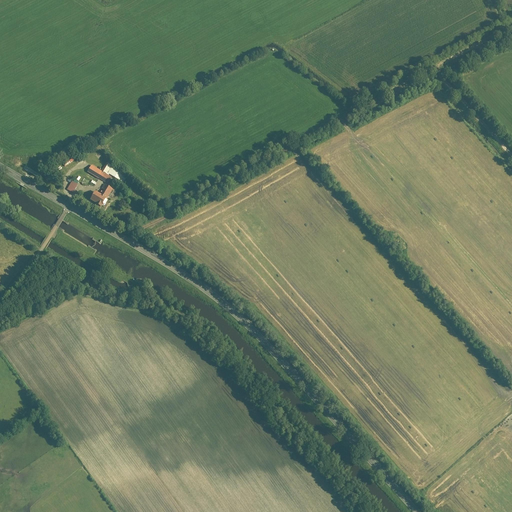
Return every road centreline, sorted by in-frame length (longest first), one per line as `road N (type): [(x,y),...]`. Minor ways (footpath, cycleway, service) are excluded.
road 1 (tertiary): [(414,511),(227,308),(67,207)]
road 2 (track): [(122,240),(511,24)]
